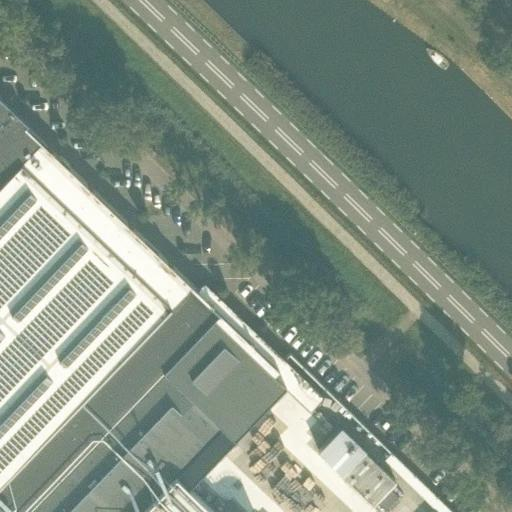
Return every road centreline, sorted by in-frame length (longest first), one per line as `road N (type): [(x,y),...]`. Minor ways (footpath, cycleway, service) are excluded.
road 1 (unclassified): [(505,511),(0,24)]
road 2 (primary): [(511,361),(135,0)]
